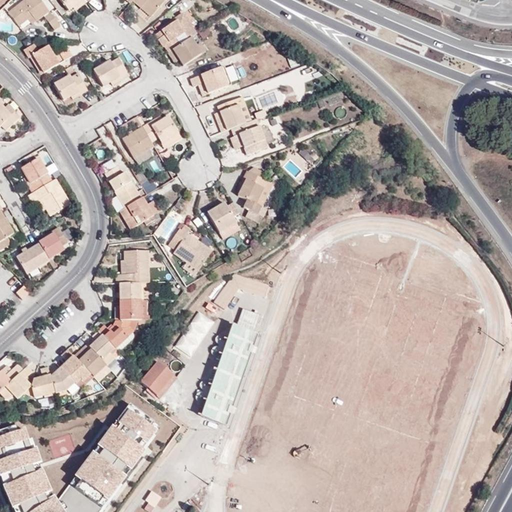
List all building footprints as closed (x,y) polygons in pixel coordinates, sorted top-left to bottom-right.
[(19,26),(27,19),(31,16),(36,21),(48,11),(39,0),(24,0),(9,12),(19,26)] [(76,11),(87,3),(84,0),(59,0),(68,12),(70,11),(73,8),(76,11)] [(132,0),(132,1),(141,10),(144,5),(154,14),(165,0),(132,0)] [(144,5),(141,10),(150,18),(154,14),(144,5)] [(191,37),(196,34),(182,13),(159,28),(161,31),(163,36),(158,39),(168,54),(191,37)] [(60,27),(50,14),(45,18),(54,31),(60,27)] [(31,16),(27,19),(31,25),(36,21),(31,16)] [(196,46),(191,37),(168,54),(171,59),(175,56),(178,61),(181,66),(201,54),(196,46)] [(201,43),(196,46),(201,54),(205,51),(201,43)] [(68,49),(54,57),(48,47),(38,52),(34,45),(23,51),(27,59),(32,57),(43,74),(72,56),(68,49)] [(109,84),(126,74),(117,59),(110,63),(109,62),(94,71),(103,88),(109,84)] [(224,67),(220,69),(227,87),(231,85),(224,67)] [(227,87),(220,69),(190,80),(192,87),(198,86),(202,84),(207,94),(227,87)] [(78,93),(80,96),(87,92),(77,74),(70,78),(69,76),(53,84),(64,102),(73,96),(78,93)] [(128,77),(126,74),(109,84),(111,87),(128,77)] [(202,84),(198,86),(202,97),(207,94),(202,84)] [(216,122),(220,133),(230,130),(251,122),(250,118),(242,98),(217,107),(219,113),(221,120),(216,122)] [(3,108),(0,104),(0,125),(5,131),(18,119),(12,113),(10,115),(3,108)] [(7,105),(3,108),(10,115),(12,113),(14,111),(7,105)] [(256,120),(265,116),(264,113),(250,118),(251,122),(256,120)] [(139,114),(135,116),(142,127),(145,125),(139,114)] [(135,116),(132,118),(138,129),(142,127),(135,116)] [(145,125),(142,127),(152,144),(158,140),(160,144),(161,144),(177,135),(167,117),(161,120),(157,123),(155,119),(145,125)] [(267,148),(258,123),(256,120),(251,122),(230,130),(233,137),(238,135),(243,147),(246,156),(267,148)] [(142,127),(138,129),(122,139),(134,160),(154,148),(152,144),(142,127)] [(177,135),(161,144),(163,149),(180,139),(177,135)] [(237,149),(243,147),(238,135),(233,137),(237,149)] [(25,186),(30,194),(52,182),(38,159),(20,169),(25,177),(29,184),(25,186)] [(246,171),(242,178),(245,180),(240,189),(237,196),(245,201),(242,208),(248,211),(246,216),(258,223),(261,217),(257,215),(273,185),(261,179),(265,173),(254,167),(250,173),(246,171)] [(109,183),(116,197),(123,209),(140,199),(125,173),(120,175),(116,168),(105,174),(109,182),(109,183)] [(30,194),(27,196),(31,204),(35,201),(40,199),(46,209),(49,216),(69,204),(55,180),(52,182),(30,194)] [(110,201),(117,212),(119,212),(123,209),(116,197),(110,201)] [(123,209),(119,212),(130,230),(143,222),(146,226),(155,220),(153,216),(147,205),(142,198),(140,199),(123,209)] [(40,199),(35,201),(41,211),(46,209),(40,199)] [(147,205),(153,216),(159,212),(153,201),(147,205)] [(207,213),(219,234),(236,224),(224,203),(207,213)] [(7,217),(2,210),(0,211),(0,241),(6,238),(12,234),(7,225),(4,219),(7,217)] [(166,237),(180,221),(171,214),(157,230),(166,237)] [(236,224),(219,234),(222,239),(239,229),(236,224)] [(181,231),(179,229),(168,246),(175,250),(173,254),(198,271),(211,252),(186,235),(190,229),(184,225),(181,231)] [(45,238),(38,242),(39,243),(49,260),(64,251),(59,242),(64,239),(58,228),(51,231),(53,234),(45,238)] [(6,238),(0,241),(0,249),(10,244),(6,238)] [(49,260),(39,243),(26,251),(21,254),(15,257),(26,275),(38,268),(50,261),(49,260)] [(115,275),(115,283),(119,283),(140,282),(147,282),(147,252),(125,252),(124,262),(125,275),(120,275),(115,275)] [(40,273),(38,268),(26,275),(29,280),(40,273)] [(266,297),(271,285),(230,271),(218,305),(229,309),(237,287),(266,297)] [(119,299),(119,301),(140,301),(140,282),(119,283),(119,293),(119,299)] [(28,293),(22,287),(16,293),(21,299),(28,293)] [(140,301),(119,301),(119,307),(119,321),(130,321),(137,321),(140,321),(140,301)] [(146,301),(140,301),(140,321),(146,321),(149,321),(149,316),(146,316),(146,301)] [(243,309),(237,324),(254,331),(260,315),(243,309)] [(172,350),(187,361),(212,323),(197,313),(172,350)] [(109,330),(102,335),(115,349),(127,338),(133,333),(128,327),(130,321),(119,321),(115,321),(113,321),(112,327),(109,330)] [(103,325),(97,331),(102,335),(109,330),(103,325)] [(232,325),(200,416),(227,425),(258,334),(232,325)] [(102,335),(97,331),(92,336),(96,341),(102,335)] [(96,341),(89,347),(91,349),(106,366),(108,368),(116,361),(112,357),(110,354),(115,349),(102,335),(96,341)] [(118,352),(119,353),(131,342),(127,338),(115,349),(118,352)] [(87,344),(74,356),(79,361),(91,349),(89,347),(87,344)] [(91,349),(79,361),(91,374),(94,377),(95,376),(106,366),(91,349)] [(74,356),(60,368),(75,384),(76,385),(81,380),(83,382),(91,374),(79,361),(74,356)] [(173,376),(157,362),(140,382),(156,396),(173,376)] [(0,390),(23,370),(19,364),(10,372),(6,376),(1,371),(0,372),(0,390)] [(98,379),(109,369),(108,368),(106,366),(95,376),(98,379)] [(32,372),(27,367),(23,370),(0,390),(0,395),(4,399),(9,400),(13,396),(16,400),(24,394),(31,387),(30,385),(25,380),(32,372)] [(6,367),(1,371),(6,376),(10,372),(6,367)] [(33,380),(30,385),(31,387),(33,399),(40,398),(40,399),(55,395),(50,378),(47,368),(39,370),(41,377),(33,380)] [(60,368),(50,378),(55,395),(66,392),(75,384),(60,368)] [(80,390),(94,377),(91,374),(83,382),(81,380),(76,385),(80,390)] [(24,394),(33,399),(31,387),(24,394)] [(101,511),(160,426),(131,403),(60,501),(34,439),(30,440),(25,428),(20,432),(17,424),(0,431),(0,430),(0,472),(14,511),(101,511)]
